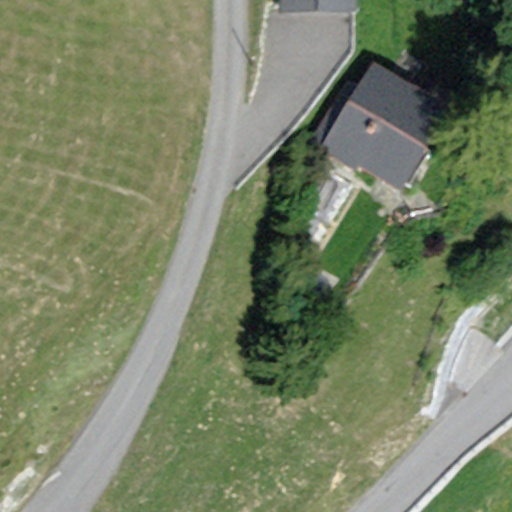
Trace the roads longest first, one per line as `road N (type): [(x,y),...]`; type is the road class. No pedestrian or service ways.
road 1 (track): [(229,0),(223,117),(179,284),(113,422),(52,511)]
road 2 (residential): [(379,511),(511,383)]
